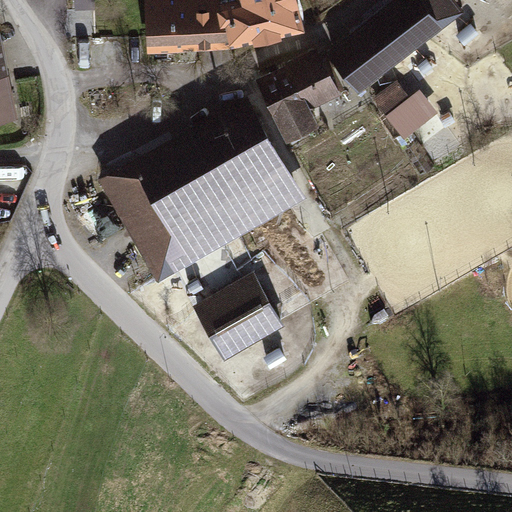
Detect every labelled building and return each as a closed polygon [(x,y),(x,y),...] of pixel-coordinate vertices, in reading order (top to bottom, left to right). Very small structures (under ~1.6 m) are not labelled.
[(150,0),(151,10),(197,8),(199,40),(212,40),(211,6),(216,6),(215,0),(150,0)] [(216,6),(211,6),(212,40),(233,38),(302,23),(296,0),(220,0),(222,6),(216,6)] [(359,89),(463,7),(457,0),(389,0),(327,49),(359,89)] [(197,8),(151,10),(153,43),(199,40),(197,8)] [(318,49),(262,77),(289,131),(313,119),(305,102),(337,86),(318,49)] [(0,116),(10,114),(0,63),(0,116)] [(397,79),(374,97),(388,114),(411,96),(397,79)] [(108,176),(160,268),(218,235),(213,227),(294,181),(250,105),(143,166),(139,158),(108,176)] [(198,307),(224,352),(280,320),(254,275),(198,307)]
